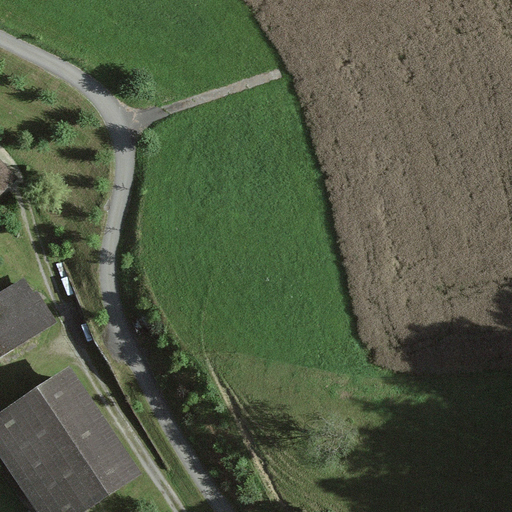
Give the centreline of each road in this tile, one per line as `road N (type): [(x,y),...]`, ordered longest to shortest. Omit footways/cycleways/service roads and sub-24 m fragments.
road 1 (unclassified): [(0,36),(85,83),(119,123),(125,166),(109,251),(113,304),(170,428),(226,511)]
road 2 (track): [(119,123),(279,71)]
